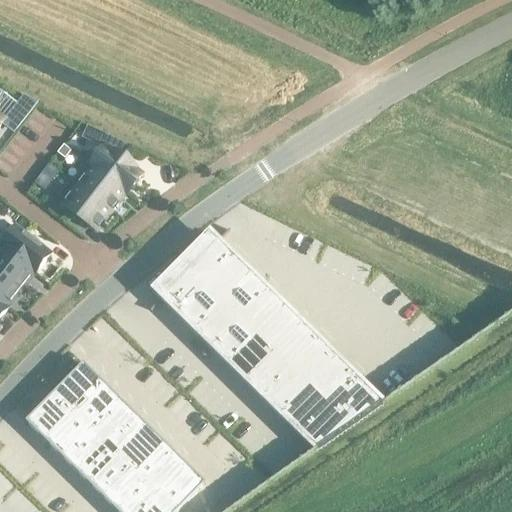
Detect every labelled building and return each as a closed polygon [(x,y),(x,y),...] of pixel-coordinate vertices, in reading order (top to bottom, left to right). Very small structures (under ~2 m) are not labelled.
[(0,130),(9,119),(0,112),(0,109),(1,108),(0,107),(0,99),(3,95),(0,92),(0,130)] [(107,136),(103,144),(125,155),(129,146),(107,136)] [(102,145),(86,165),(124,196),(126,197),(142,177),(134,171),(136,169),(114,152),(112,154),(102,145)] [(63,146),(57,154),(65,160),(71,152),(63,146)] [(49,164),(43,172),(51,179),(57,171),(49,164)] [(86,165),(73,181),(112,212),(124,196),(86,165)] [(71,181),(56,200),(97,231),(112,212),(73,181),(73,182),(71,181)] [(14,228),(0,246),(0,247),(35,275),(50,255),(14,228)] [(210,233),(151,293),(312,453),(315,455),(385,404),(384,403),(210,233)] [(0,248),(0,249),(0,275),(21,291),(33,275),(35,276),(35,275),(0,247),(0,248)] [(0,303),(8,310),(9,309),(8,308),(21,291),(0,275),(0,303)] [(0,303),(0,320),(8,310),(0,303)] [(83,367),(27,424),(117,511),(176,511),(203,485),(83,367)]
